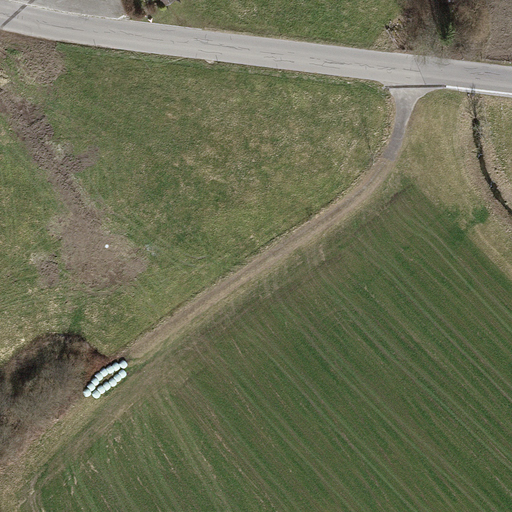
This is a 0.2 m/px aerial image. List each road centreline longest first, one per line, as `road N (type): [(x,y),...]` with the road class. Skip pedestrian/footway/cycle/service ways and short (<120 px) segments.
road 1 (track): [(2,488),(98,389),(186,318),(346,212),(385,170),(403,122)]
road 2 (tertiary): [(0,15),(511,83)]
